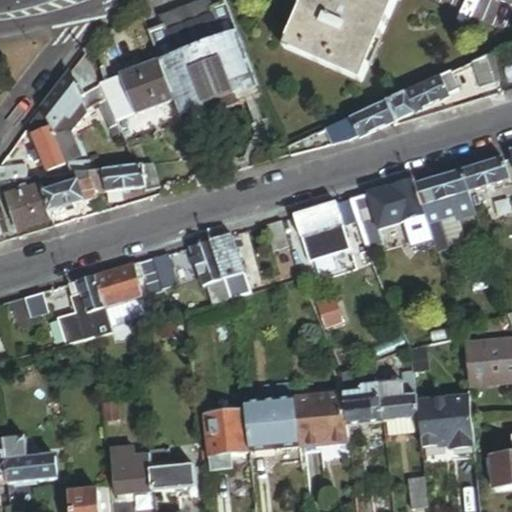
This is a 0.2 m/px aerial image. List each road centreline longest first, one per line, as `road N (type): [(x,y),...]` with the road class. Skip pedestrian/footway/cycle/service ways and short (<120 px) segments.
road 1 (residential): [(0,276),(511,123)]
road 2 (residential): [(0,129),(87,0)]
